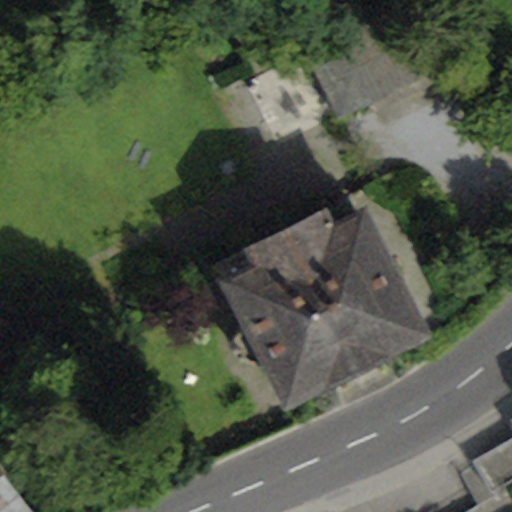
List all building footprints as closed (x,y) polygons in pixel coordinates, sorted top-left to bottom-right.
[(403,5),(331,40),(362,103),(434,68),(403,5)] [(340,114),(362,103),(331,40),(309,51),(340,114)] [(272,357),(291,393),(419,329),(362,215),(359,216),(350,197),(212,267),(223,289),(235,283),(252,317),(239,324),(235,332),(247,359),(257,364),(272,357)] [(511,443),(464,471),(483,505),(498,497),(493,490),(511,479),(511,443)] [(0,511),(33,511),(0,463),(0,511)]
